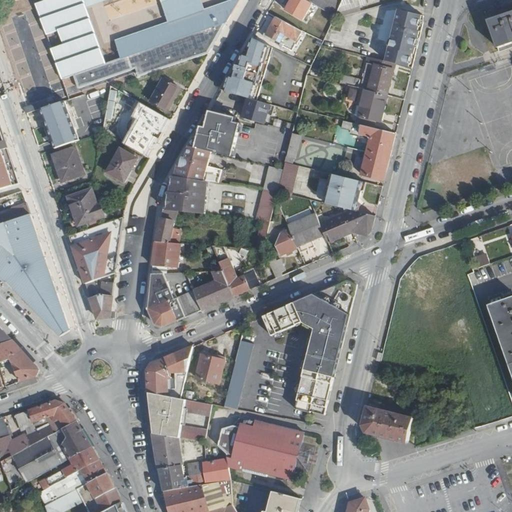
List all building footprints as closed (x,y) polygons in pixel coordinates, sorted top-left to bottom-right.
[(45,0),(36,4),(46,35),(60,30),(64,44),(51,49),(63,79),(75,75),(106,64),(86,7),(106,0),(159,0),(169,22),(116,40),(122,59),(227,23),(240,0),(231,0),(205,9),(202,0),(45,0)] [(286,0),(282,7),(304,19),(313,3),(307,0),(286,0)] [(307,0),(313,3),(336,16),(337,13),(343,1),(339,0),(307,0)] [(343,0),(343,1),(337,13),(366,5),(364,0),(343,0)] [(402,10),(388,62),(396,64),(412,68),(423,26),(424,15),(402,10)] [(511,12),(490,20),(499,49),(511,44),(511,12)] [(277,16),(267,34),(282,41),(286,33),(297,40),(303,30),(277,16)] [(106,64),(75,75),(79,88),(136,69),(139,77),(208,53),(227,23),(122,59),(106,64)] [(241,66),(265,74),(273,47),(254,39),(249,56),(244,54),(241,66)] [(511,44),(499,49),(500,53),(511,49),(511,44)] [(511,49),(500,53),(502,58),(511,54),(511,49)] [(366,65),(361,89),(366,90),(369,91),(388,96),(396,64),(388,62),(387,62),(377,59),(368,57),(366,65)] [(231,76),(227,92),(249,99),(257,101),(265,74),(241,66),(241,67),(238,66),(235,77),(231,76)] [(344,75),(343,82),(360,85),(361,79),(344,75)] [(163,78),(150,101),(166,110),(179,87),(163,78)] [(112,86),(104,130),(112,135),(134,98),(112,86)] [(366,90),(359,116),(381,122),(388,96),(369,91),(366,90)] [(249,99),(244,117),(269,124),(274,106),(257,101),(249,99)] [(42,109),(56,149),(80,140),(66,101),(42,109)] [(26,108),(28,114),(42,109),(40,103),(26,108)] [(171,120),(142,103),(135,117),(132,129),(126,144),(151,158),(171,120)] [(202,126),(197,148),(213,152),(233,157),(242,124),(236,122),(237,118),(211,111),(207,128),(202,126)] [(211,111),(202,126),(207,128),(211,111)] [(351,134),(371,139),(368,153),(390,158),(396,134),(343,120),(341,129),(352,131),(351,134)] [(202,126),(190,146),(191,146),(197,148),(202,126)] [(197,148),(191,146),(188,160),(183,159),(181,166),(180,166),(177,178),(211,182),(220,184),(223,171),(209,167),(213,152),(197,148)] [(122,148),(108,173),(125,182),(140,158),(122,148)] [(56,157),(64,181),(85,174),(76,149),(56,157)] [(0,196),(21,191),(10,152),(0,154),(0,196)] [(368,153),(362,175),(384,180),(390,158),(368,153)] [(285,170),(279,192),(292,195),(299,166),(286,163),(285,170)] [(273,167),(267,190),(279,192),(285,170),(273,167)] [(334,175),(327,204),(356,211),(359,202),(356,199),(352,198),(353,192),(357,193),(361,192),(364,182),(334,175)] [(170,186),(164,210),(178,211),(208,215),(211,190),(211,182),(177,178),(173,177),(170,186)] [(70,198),(80,225),(89,222),(99,218),(106,215),(102,203),(98,205),(93,190),(70,198)] [(267,190),(260,220),(264,221),(272,222),(278,199),(279,192),(267,190)] [(353,192),(352,198),(356,199),(359,202),(361,192),(357,193),(353,192)] [(13,211),(0,215),(0,224),(30,214),(27,203),(12,209),(13,211)] [(278,204),(275,217),(285,214),(280,204),(278,204)] [(164,210),(158,242),(180,244),(182,232),(175,231),(178,211),(164,210)] [(356,211),(323,226),(328,235),(330,241),(353,231),(369,237),(373,232),(377,217),(375,216),(356,211)] [(0,275),(8,283),(60,337),(71,330),(30,214),(0,224),(0,275)] [(70,237),(86,283),(94,280),(114,273),(124,217),(101,225),(92,229),(70,237)] [(89,222),(92,229),(101,225),(99,218),(89,222)] [(264,221),(257,249),(265,250),(272,222),(264,221)] [(293,234),(300,248),(328,235),(323,226),(321,221),(293,234)] [(282,233),(278,246),(282,255),(300,248),(293,234),(292,229),(282,233)] [(158,242),(153,274),(180,273),(183,244),(180,244),(158,242)] [(226,273),(236,297),(262,285),(257,273),(247,277),(246,275),(239,278),(226,247),(214,246),(225,271),(226,273)] [(267,255),(277,279),(284,276),(274,252),(267,255)] [(478,266),(489,263),(485,252),(475,255),(478,266)] [(153,274),(152,286),(169,285),(192,285),(189,278),(187,272),(180,273),(153,274)] [(195,290),(203,311),(236,297),(226,273),(193,287),(195,290)] [(86,283),(98,318),(111,317),(114,282),(104,281),(102,296),(99,297),(94,280),(86,283)] [(346,332),(358,286),(348,281),(262,318),(270,337),(292,328),(291,325),(301,320),(315,326),(315,329),(295,408),(311,411),(311,410),(325,414),(339,358),(346,332)] [(150,304),(149,309),(157,325),(164,328),(203,311),(195,290),(173,300),(172,298),(171,299),(170,298),(169,298),(169,285),(152,286),(151,296),(150,304)] [(511,296),(490,304),(511,370),(511,296)] [(291,325),(292,328),(302,324),(315,329),(315,326),(301,320),(291,325)] [(0,344),(11,340),(0,329),(0,344)] [(0,362),(10,359),(21,381),(36,376),(40,370),(11,340),(0,344),(0,362)] [(240,342),(224,406),(237,409),(252,345),(240,342)] [(148,371),(151,392),(184,399),(195,347),(153,365),(148,371)] [(204,356),(199,379),(219,385),(225,362),(204,356)] [(0,367),(0,370),(6,386),(14,383),(8,365),(0,367)] [(151,392),(156,434),(182,438),(208,442),(210,430),(184,426),(187,412),(212,416),(215,404),(184,399),(151,392)] [(18,414),(20,418),(17,419),(20,426),(49,416),(53,423),(27,437),(25,434),(10,441),(1,417),(0,417),(0,458),(1,461),(78,421),(65,400),(56,400),(18,414)] [(370,407),(365,427),(367,432),(410,442),(415,419),(395,413),(370,407)] [(219,445),(227,454),(228,457),(229,467),(268,477),(268,474),(294,480),(296,471),(303,443),(305,433),(300,432),(300,430),(274,423),(273,425),(243,417),(236,425),(224,427),(219,445)] [(78,421),(1,461),(12,490),(71,458),(92,446),(78,421)] [(156,434),(163,492),(190,488),(187,465),(182,438),(156,434)] [(303,443),(296,471),(309,474),(316,447),(303,443)] [(92,446),(71,458),(74,465),(41,484),(44,490),(100,460),(92,446)] [(206,461),(210,484),(216,483),(232,481),(229,467),(228,457),(206,461)] [(100,460),(44,490),(41,492),(45,501),(53,497),(79,483),(87,479),(89,483),(107,473),(106,470),(100,460)] [(187,465),(190,488),(201,486),(210,484),(206,461),(187,465)] [(82,487),(77,490),(83,501),(85,505),(115,489),(107,473),(89,483),(82,487)] [(79,483),(53,497),(55,502),(77,490),(82,487),(79,483)] [(201,486),(210,511),(222,508),(225,507),(216,483),(210,484),(201,486)] [(163,492),(169,511),(209,511),(210,511),(201,486),(190,488),(163,492)] [(115,489),(85,505),(88,511),(103,511),(122,502),(115,489)] [(45,507),(46,511),(63,511),(83,501),(77,490),(55,502),(45,507)] [(267,511),(296,511),(302,498),(274,491),(269,511),(267,511)] [(351,503),(348,511),(368,511),(371,510),(366,497),(351,503)] [(17,504),(19,511),(27,511),(24,501),(17,504)] [(126,511),(124,506),(122,502),(103,511),(126,511)]
